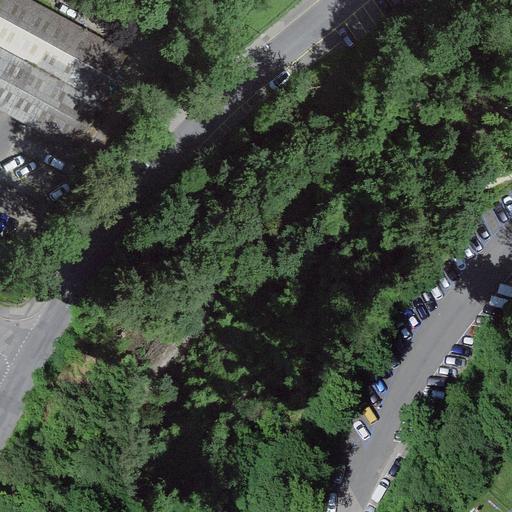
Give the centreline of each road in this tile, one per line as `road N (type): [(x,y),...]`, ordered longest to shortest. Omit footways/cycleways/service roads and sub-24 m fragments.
road 1 (unclassified): [(0,462),(74,307),(177,149),(351,0)]
road 2 (residential): [(360,511),(387,432),(454,308),(511,240)]
